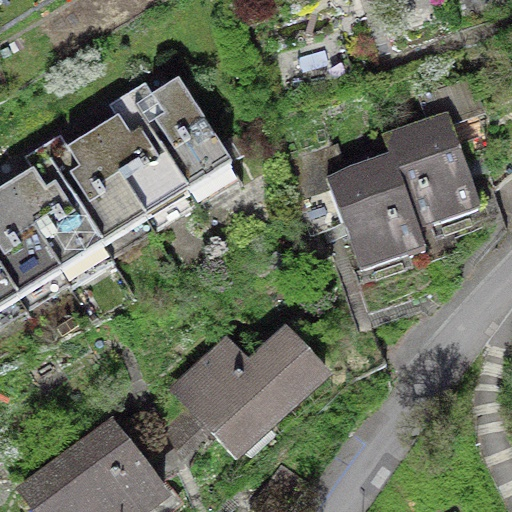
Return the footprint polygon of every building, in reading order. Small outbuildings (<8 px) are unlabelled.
[(0,333),(241,187),(179,83),(156,98),(112,124),(72,150),(31,175),(0,194),(0,333)] [(440,115),(383,135),(419,238),(476,218),(440,115)] [(390,156),(329,177),(364,281),(425,260),(390,156)] [(219,341),(166,389),(247,478),(348,388),(295,330),(248,372),(219,341)] [(46,511),(150,511),(159,506),(105,433),(29,488),(46,511)] [(281,465),(249,511),(250,511),(292,511),(311,488),(281,465)]
